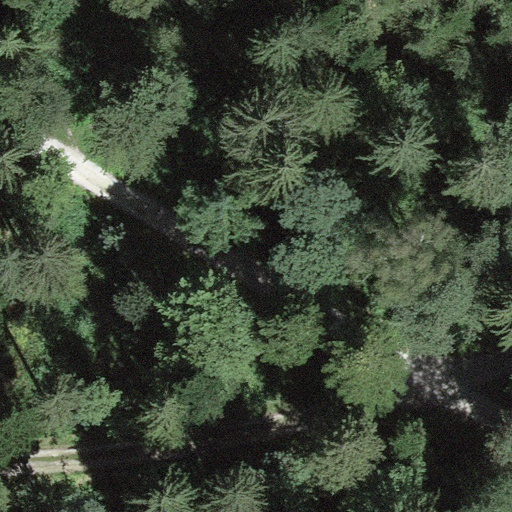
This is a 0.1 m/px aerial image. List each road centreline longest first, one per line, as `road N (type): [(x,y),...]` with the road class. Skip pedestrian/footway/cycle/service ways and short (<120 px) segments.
road 1 (track): [(0,105),(511,417)]
road 2 (track): [(0,464),(140,462),(511,359)]
